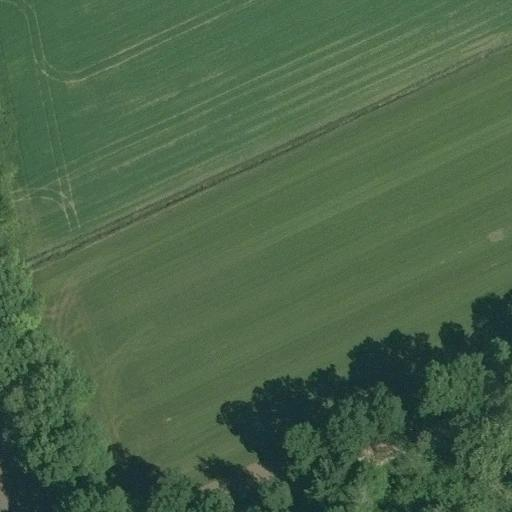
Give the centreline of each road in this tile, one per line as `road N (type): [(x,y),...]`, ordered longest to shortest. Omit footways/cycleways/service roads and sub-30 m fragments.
road 1 (track): [(511,382),(221,511)]
road 2 (track): [(81,511),(0,310)]
